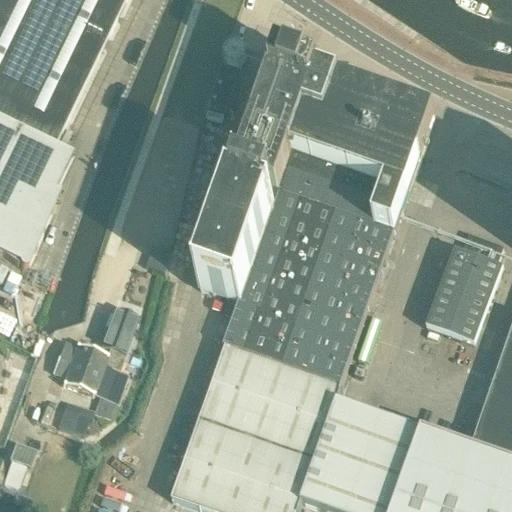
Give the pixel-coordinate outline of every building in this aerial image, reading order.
[(54,151),(103,51),(127,0),(0,0),(0,260),(1,261),(15,270),(16,269),(16,268),(17,268),(17,269),(18,270),(18,271),(19,272),(20,273),(22,273),(23,273),(24,273),(26,272),(26,271),(27,271),(51,215),(46,213),(72,159),(54,151)] [(342,392),(408,202),(435,123),(320,84),(321,81),(318,80),(324,63),(305,56),(299,73),(279,66),(199,295),(241,309),(173,506),(190,511),(301,511),(302,508),(338,408),(343,392),(342,392)] [(225,117),(236,86),(222,81),(211,112),(225,117)] [(497,272),(504,253),(471,241),(464,260),(456,257),(427,333),(475,351),(504,275),(497,272)] [(64,347),(53,378),(54,378),(65,382),(62,389),(92,400),(93,401),(93,400),(99,402),(98,404),(95,412),(94,416),(93,418),(95,419),(110,424),(115,409),(117,409),(128,380),(118,376),(138,323),(114,314),(101,350),(109,354),(107,360),(106,360),(94,356),(77,350),(76,352),(64,347)] [(511,339),(471,455),(511,468),(511,339)] [(66,407),(57,431),(83,440),(89,423),(90,423),(91,424),(93,418),(94,416),(66,407)] [(511,511),(511,468),(471,455),(338,408),(302,508),(312,511),(511,511)] [(14,451),(9,465),(11,466),(25,471),(29,473),(36,455),(35,455),(15,448),(14,451)]
